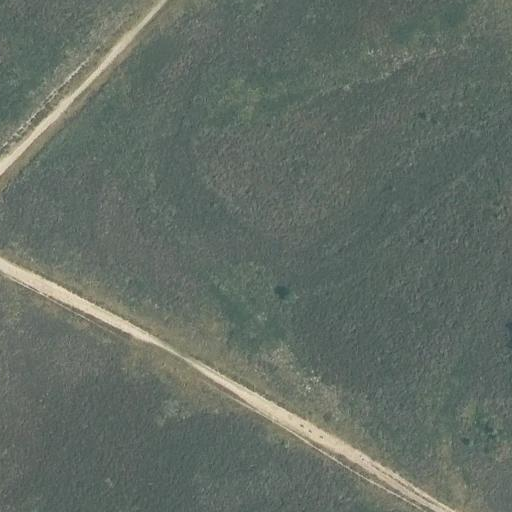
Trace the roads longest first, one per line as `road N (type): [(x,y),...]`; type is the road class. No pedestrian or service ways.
road 1 (track): [(446,511),(0,264)]
road 2 (track): [(0,169),(165,0)]
